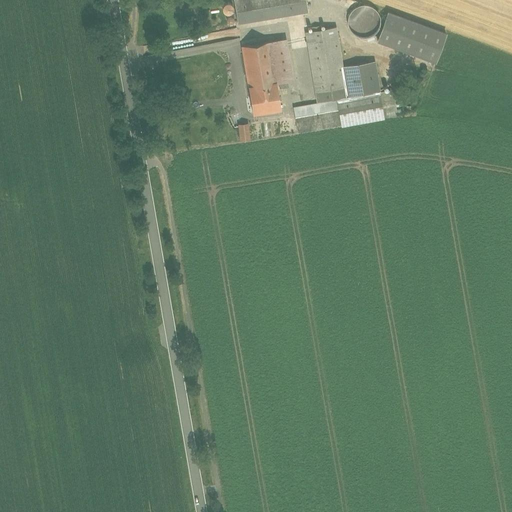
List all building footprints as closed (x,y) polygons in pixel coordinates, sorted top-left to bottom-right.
[(235,27),(305,15),(302,0),(234,0),(230,1),(235,27)] [(376,18),(372,12),(367,9),(361,8),(355,10),(350,14),(347,19),(346,25),(348,31),(351,36),(356,39),(363,40),(368,38),(373,34),(377,29),(377,23),(376,18)] [(385,13),(374,45),(433,66),(444,35),(385,13)] [(335,29),(303,34),(312,96),(345,91),(335,29)] [(285,41),(238,49),(250,119),(279,114),(274,87),(292,84),(285,41)] [(378,93),(291,108),(296,136),(383,121),(378,93)] [(250,123),(239,123),(240,141),(251,141),(250,123)]
